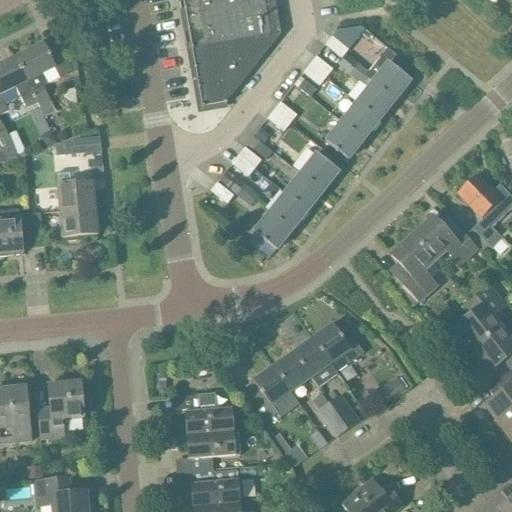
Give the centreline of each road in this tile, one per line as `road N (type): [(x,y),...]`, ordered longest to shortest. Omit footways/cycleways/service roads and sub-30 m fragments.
road 1 (residential): [(511,86),(319,264),(260,298),(188,309)]
road 2 (residential): [(188,309),(134,0)]
road 3 (residential): [(133,511),(114,321)]
road 4 (residential): [(465,511),(476,489),(476,458),(434,396)]
